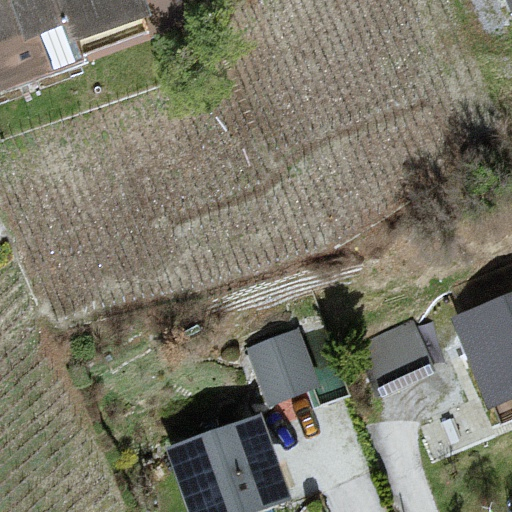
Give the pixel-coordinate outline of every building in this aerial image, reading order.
[(188,11),(183,0),(0,0),(0,66),(6,83),(188,11)] [(511,308),(459,330),(497,424),(511,418),(511,308)] [(425,384),(408,335),(354,354),(372,403),(425,384)] [(291,350),(254,365),(276,417),(313,402),(291,350)] [(263,430),(174,455),(189,511),(286,511),(263,430)]
